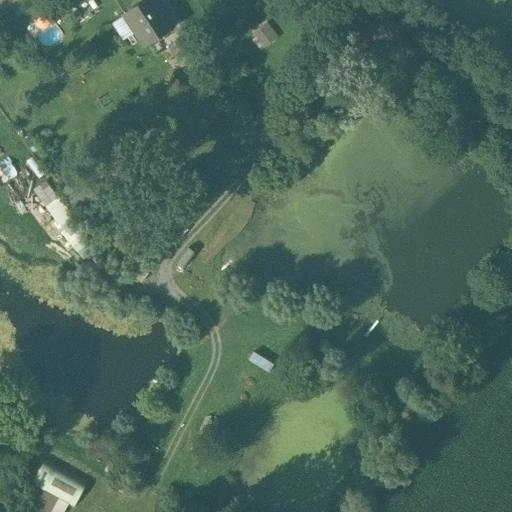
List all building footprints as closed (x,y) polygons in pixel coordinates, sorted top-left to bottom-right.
[(155,0),(142,0),(124,11),(126,13),(137,31),(145,44),(172,26),(155,0)] [(126,13),(111,23),(122,40),(137,31),(126,13)] [(270,20),(253,29),(262,47),(279,39),(270,20)] [(180,38),(168,46),(182,67),(194,59),(180,38)] [(46,179),(32,190),(79,249),(93,239),(46,179)] [(35,510),(42,511),(64,511),(67,504),(75,507),(83,482),(38,467),(33,483),(43,487),(35,510)]
